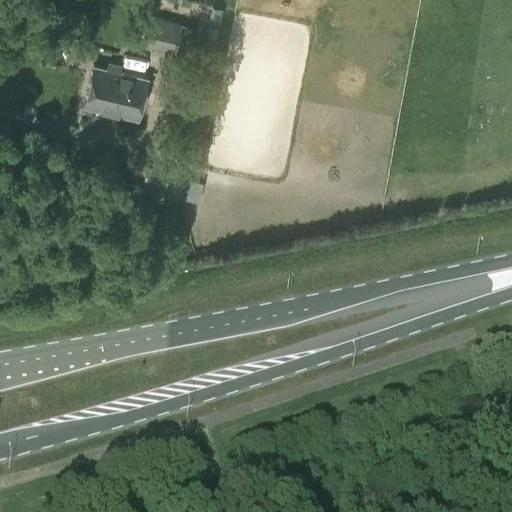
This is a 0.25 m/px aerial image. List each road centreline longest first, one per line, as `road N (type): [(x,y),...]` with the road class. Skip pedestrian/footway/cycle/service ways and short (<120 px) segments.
road 1 (primary): [(0,447),(335,354),(511,292)]
road 2 (primary): [(511,268),(0,365)]
